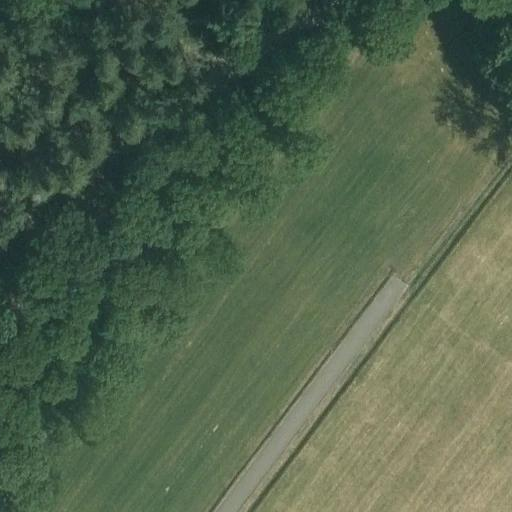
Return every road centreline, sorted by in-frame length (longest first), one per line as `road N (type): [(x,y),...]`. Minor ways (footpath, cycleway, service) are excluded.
road 1 (track): [(328,0),(276,28),(0,224)]
road 2 (unclassified): [(227,511),(394,290)]
